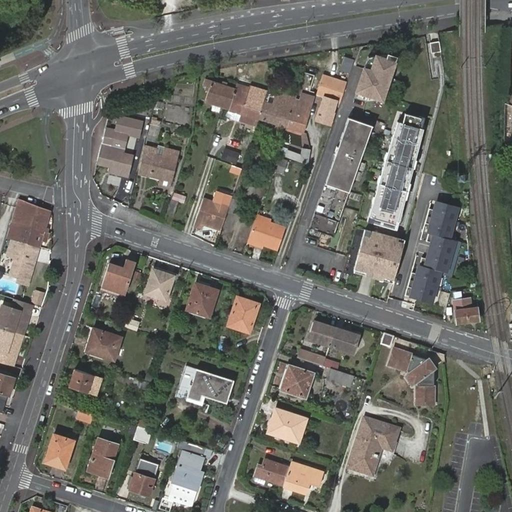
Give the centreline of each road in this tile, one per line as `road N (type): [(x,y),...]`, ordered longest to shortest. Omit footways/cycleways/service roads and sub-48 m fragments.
road 1 (secondary): [(80,83),(213,49),(511,3)]
road 2 (secondary): [(409,0),(80,61)]
road 3 (tertiary): [(12,475),(75,277),(78,216)]
road 4 (residential): [(288,285),(216,511)]
road 5 (tertiary): [(511,358),(288,285)]
road 6 (tertiary): [(288,285),(78,216)]
road 7 (unknown): [(337,511),(370,412),(420,424),(419,459)]
road 8 (unknown): [(181,250),(232,121)]
road 9 (tertiary): [(78,216),(80,83)]
